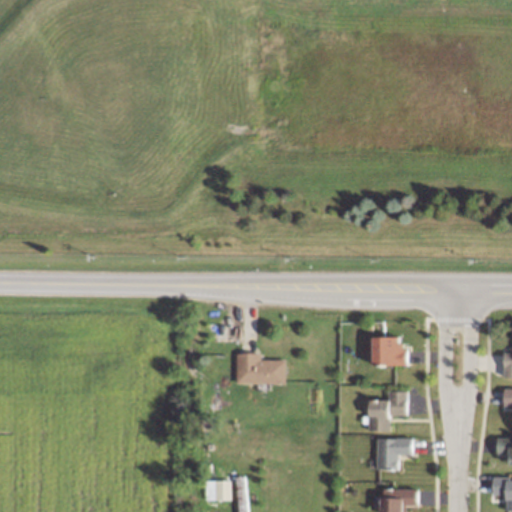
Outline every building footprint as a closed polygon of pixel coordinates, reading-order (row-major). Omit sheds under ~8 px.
[(376,364),(410,364),(410,345),(402,345),(402,336),(376,336),(376,364)] [(239,383),(288,382),(288,358),(263,359),(263,352),(238,352),(239,383)] [(410,391),(391,390),(390,399),(372,399),(371,429),(392,430),(393,414),(409,414),(410,391)] [(379,437),(380,468),(400,468),(400,454),(415,454),(415,437),(379,437)] [(500,453),(510,453),(510,464),(511,463),(511,437),(500,438),(500,453)] [(494,494),(508,494),(508,510),(511,510),(511,479),(511,476),(495,476),(494,494)] [(232,498),(231,479),(208,480),(208,499),(232,498)] [(419,504),(419,489),(384,488),(383,511),(407,511),(408,504),(419,504)]
